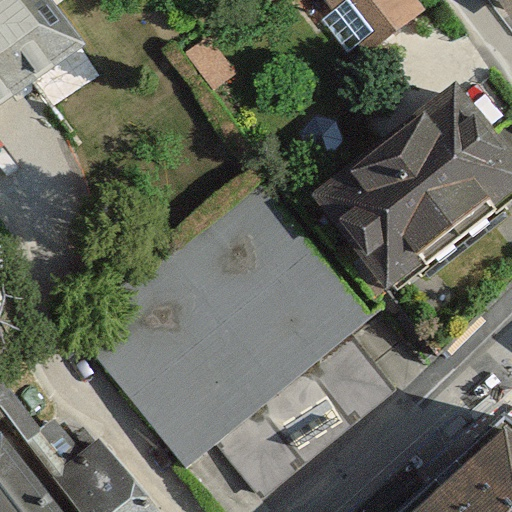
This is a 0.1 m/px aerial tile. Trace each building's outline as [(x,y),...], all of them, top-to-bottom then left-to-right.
[(0,0),(0,133),(101,62),(56,0),(0,0)] [(421,0),(310,0),(375,84),(445,31),(421,0)] [(511,0),(491,0),(508,23),(511,19),(511,0)] [(223,46),(196,66),(224,103),(251,83),(223,46)] [(511,258),(511,160),(464,99),(323,211),(418,332),(511,258)] [(73,330),(230,511),(253,511),(416,361),(253,165),(73,330)] [(0,455),(24,438),(0,407),(0,455)] [(511,511),(511,423),(504,418),(401,511),(511,511)] [(78,511),(62,491),(24,438),(0,456),(0,511),(78,511)] [(78,511),(159,511),(111,452),(62,491),(78,511)]
